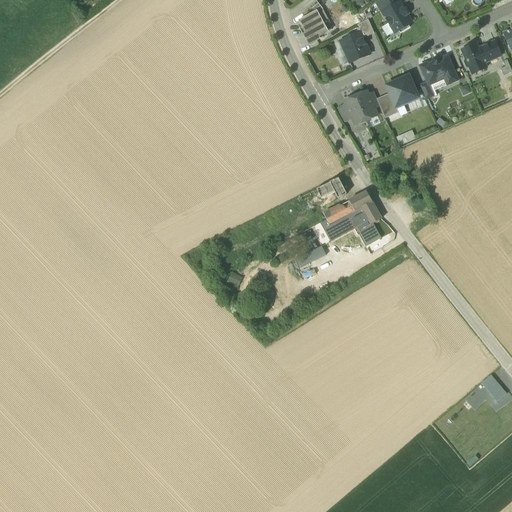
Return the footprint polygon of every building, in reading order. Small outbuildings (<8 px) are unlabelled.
[(389,0),(380,0),(375,3),(382,13),(394,6),(389,0)] [(316,2),(302,13),(305,19),(314,14),(314,15),(323,10),(316,2)] [(394,6),(382,13),(394,33),(398,31),(400,34),(409,28),(407,25),(412,23),(399,3),(394,6)] [(305,19),(299,22),(306,35),(303,36),(309,45),(319,40),(318,38),(327,33),(322,24),(320,25),(314,15),(314,14),(305,19)] [(374,34),(368,20),(356,26),(359,33),(360,33),(363,39),(374,34)] [(511,30),(503,34),(511,51),(511,50),(511,30)] [(359,33),(340,42),(344,50),(348,49),(350,54),(346,55),(350,64),(370,55),(365,46),(365,45),(363,40),(363,39),(360,33),(359,33)] [(494,43),(485,47),(487,52),(489,52),(493,60),(500,57),(494,43)] [(485,47),(478,50),(476,45),(462,51),(466,60),(465,63),(467,67),(469,68),(472,75),(486,69),(484,64),(493,60),(489,52),(487,52),(485,47)] [(447,57),(440,60),(439,59),(436,58),(433,59),(432,63),(427,66),(426,64),(420,67),(427,83),(428,87),(431,85),(434,92),(458,81),(447,57)] [(408,77),(386,87),(389,95),(395,109),(396,108),(418,99),(408,77)] [(428,87),(427,83),(419,86),(426,101),(436,96),(434,92),(431,85),(428,87)] [(366,92),(344,102),(346,106),(352,119),(355,126),(377,117),(374,109),(368,96),(366,92)] [(374,93),(368,96),(374,109),(379,107),(376,100),(374,93)] [(376,100),(379,107),(385,119),(398,114),(396,108),(395,109),(389,95),(376,100)] [(346,106),(338,109),(344,122),(352,119),(346,106)] [(411,131),(396,138),(400,147),(415,140),(411,131)] [(334,195),(337,200),(345,196),(337,180),(309,194),(318,210),(325,206),(322,201),(334,195)] [(409,200),(418,195),(414,188),(405,193),(409,200)] [(349,202),(355,212),(355,213),(361,210),(363,214),(366,218),(353,225),(357,233),(374,223),(376,223),(379,221),(379,220),(381,219),(366,193),(349,202)] [(345,196),(337,200),(340,206),(324,215),(327,220),(329,225),(355,212),(349,202),(345,196)] [(321,247),(295,260),(299,269),(326,256),(321,247)] [(237,286),(242,278),(233,274),(228,282),(237,286)] [(507,395),(491,376),(482,384),(497,402),(507,395)]
